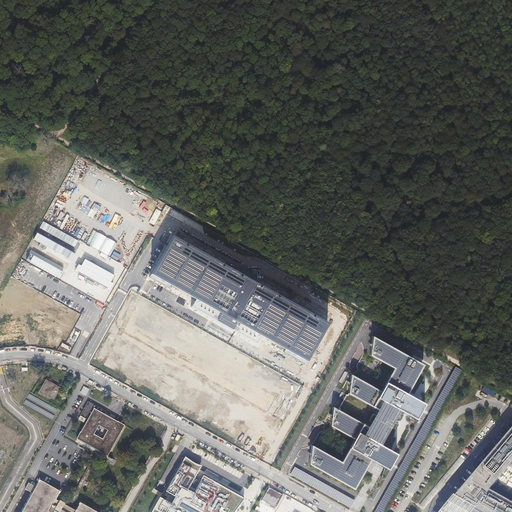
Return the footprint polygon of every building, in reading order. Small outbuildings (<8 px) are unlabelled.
[(174,235),(151,277),(171,288),(172,285),(195,298),(190,307),(259,345),(263,337),(285,349),(284,352),(305,364),(329,321),(174,235)] [(354,490),(371,461),(376,452),(379,445),(386,433),(380,430),(386,419),(392,422),(399,411),(401,412),(416,421),(425,405),(407,395),(424,366),(373,337),(371,345),(370,345),(369,346),(371,348),(370,356),(394,369),(381,392),(366,384),(351,375),(350,384),(349,383),(347,385),(350,386),(349,394),(378,411),(376,414),(380,416),(374,427),(370,425),(369,428),(333,408),(332,416),(330,415),(329,417),(332,419),(331,427),(354,440),(341,463),(312,446),(311,455),(309,454),(308,456),(310,457),(309,465),(343,484),(354,490)] [(28,392),(38,381),(23,367),(13,378),(28,392)] [(385,511),(463,372),(456,368),(375,511),(385,511)] [(61,392),(46,383),(38,396),(53,405),(61,392)] [(81,394),(87,396),(89,389),(83,387),(81,394)] [(125,424),(104,412),(106,409),(88,398),(80,413),(87,417),(85,422),(76,437),(107,455),(125,424)] [(379,445),(376,452),(382,456),(382,457),(382,458),(384,459),(385,459),(386,458),(388,459),(391,452),(392,447),(393,445),(396,439),(394,438),(395,432),(399,425),(396,424),(398,417),(401,412),(399,411),(392,422),(386,419),(380,430),(386,433),(379,445)] [(87,417),(80,413),(77,417),(85,422),(87,417)] [(473,511),(475,511),(476,511),(474,511),(511,511),(511,432),(444,511),(473,511)] [(376,452),(371,461),(376,464),(383,468),(387,470),(388,471),(397,455),(391,452),(379,445),(376,452)] [(43,458),(40,463),(45,467),(48,461),(43,458)] [(197,466),(191,462),(190,464),(172,496),(181,501),(177,508),(166,502),(163,507),(160,511),(241,511),(244,508),(248,503),(239,497),(219,486),(217,485),(208,481),(200,496),(194,493),(203,476),(204,474),(205,473),(206,471),(203,470),(201,469),(197,466)] [(352,509),(356,502),(295,468),(291,475),(350,508),(352,509)] [(32,492),(20,511),(97,511),(80,502),(76,509),(57,499),(62,491),(41,479),(36,485),(29,482),(25,489),(32,492)] [(162,492),(165,484),(158,481),(154,489),(162,492)]
